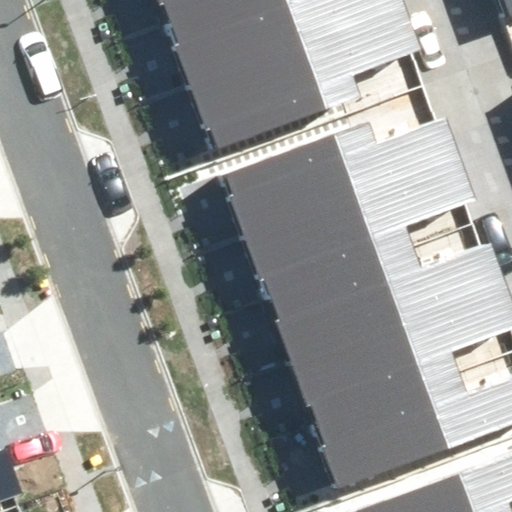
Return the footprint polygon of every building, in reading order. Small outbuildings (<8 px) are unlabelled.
[(145,0),(199,147),(353,90),(346,72),(415,47),(397,0),(145,0)] [(511,0),(496,0),(503,17),(511,13),(511,0)] [(349,117),(208,172),(331,486),(511,415),(511,361),(453,384),(435,339),(502,313),(473,237),(410,262),(392,216),(457,190),(425,107),(356,134),(349,117)] [(511,436),(335,506),(336,511),(499,511),(494,498),(511,491),(511,436)] [(0,492),(11,489),(0,457),(0,492)]
